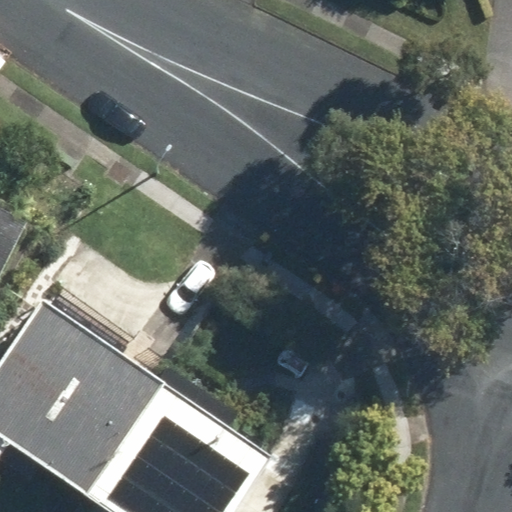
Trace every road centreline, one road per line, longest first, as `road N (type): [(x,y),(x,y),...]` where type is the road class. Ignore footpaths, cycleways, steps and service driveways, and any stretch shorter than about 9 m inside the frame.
road 1 (residential): [(511,260),(46,0)]
road 2 (residential): [(511,363),(476,511)]
